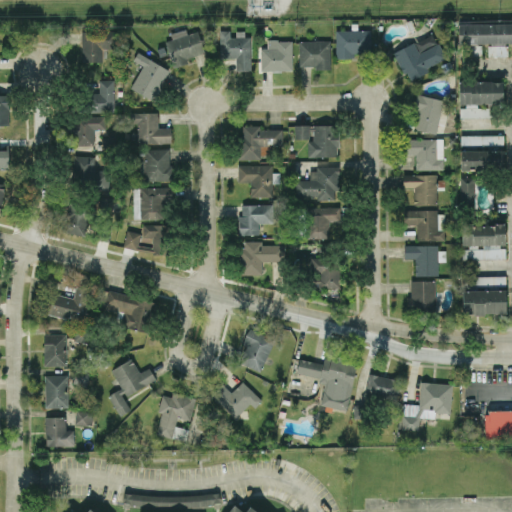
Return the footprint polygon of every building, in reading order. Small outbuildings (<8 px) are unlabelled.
[(511,22),(458,22),(458,43),(511,43),(511,22)] [(203,53),(198,30),(187,33),(186,28),(170,32),(171,39),(167,40),(173,66),(187,63),(186,57),(203,53)] [(370,29),(336,30),(337,58),(353,58),(353,52),(371,51),(370,29)] [(81,61),(102,61),(102,48),(117,48),(118,31),(81,30),(81,61)] [(219,57),(236,57),(236,71),(251,70),(250,33),(232,33),(232,30),(219,30),(219,57)] [(393,51),(406,78),(446,60),(433,33),(393,51)] [(260,48),(267,48),(267,39),(277,39),(277,40),(292,40),(292,69),(261,70),(260,48)] [(315,65),(299,66),(299,41),(330,40),(330,68),(315,69),(315,65)] [(488,55),(507,55),(507,45),(488,45),(488,55)] [(131,86),(143,65),(133,59),(138,51),(169,70),(151,99),(131,86)] [(113,79),(96,79),(96,111),(114,111),(113,79)] [(502,80),(459,81),(459,103),(503,103),(502,80)] [(443,100),(419,93),(410,127),(435,133),(443,100)] [(0,94),(0,124),(9,124),(8,94),(0,94)] [(460,105),(460,116),(490,117),(491,105),(460,105)] [(157,111),(131,112),(131,123),(137,122),(137,143),(171,143),(170,127),(158,127),(157,111)] [(105,129),(105,116),(74,115),(73,144),(94,145),(94,129),(105,129)] [(294,139),(309,138),(309,124),(294,124),(294,139)] [(307,157),(338,155),(337,124),(312,125),(313,140),(307,140),(307,157)] [(259,129),(259,125),(239,125),(240,159),(261,159),(261,155),(270,154),(270,145),(282,144),(281,128),(259,129)] [(460,135),(461,145),(503,144),(503,134),(460,135)] [(443,138),(401,138),(401,153),(415,153),(415,169),(442,169),(443,138)] [(170,148),(141,148),(142,181),(171,180),(170,148)] [(0,168),(8,168),(8,149),(0,149),(0,168)] [(460,150),(461,170),(505,169),(504,149),(460,150)] [(94,155),(73,155),(72,181),(92,182),(92,189),(108,189),(109,170),(93,169),(94,155)] [(250,196),(272,196),(272,182),(279,182),(279,172),(272,172),(272,164),(237,164),(237,181),(250,181),(250,196)] [(339,167),(309,167),(309,179),(294,179),(295,198),(335,198),(335,190),(339,190),(339,167)] [(437,174),(403,173),(402,186),(414,187),(414,203),(436,203),(437,174)] [(459,177),(460,205),(474,204),(473,177),(459,177)] [(140,219),(167,218),(167,186),(140,187),(140,219)] [(63,232),(88,235),(91,205),(67,202),(63,232)] [(272,203),(239,204),(240,234),(259,234),(258,223),(272,223),(272,203)] [(328,238),(329,220),(339,220),(340,207),(307,206),(306,238),(328,238)] [(164,251),(164,224),(142,223),(142,236),(152,236),(152,250),(164,251)] [(505,258),(505,223),(461,223),(461,247),(462,259),(505,258)] [(136,249),(140,233),(127,229),(123,246),(136,249)] [(262,273),(262,261),(284,260),(283,244),(261,244),(261,240),(241,240),(242,274),(262,273)] [(438,274),(437,260),(444,260),(444,250),(437,250),(437,244),(403,245),(404,258),(414,258),(414,275),(438,274)] [(339,286),(339,257),(309,257),(309,285),(339,286)] [(505,275),(462,276),(462,285),(505,284),(505,275)] [(410,280),(411,297),(406,297),(407,310),(435,309),(435,280),(410,280)] [(50,292),(46,313),(84,322),(91,289),(76,286),(73,297),(50,292)] [(462,290),(506,289),(506,312),(485,312),(485,314),(474,315),(474,312),(463,313),(462,290)] [(148,331),(154,299),(104,290),(102,307),(124,311),(121,326),(148,331)] [(74,341),(89,342),(90,328),(74,328),(74,341)] [(239,361),(246,345),(242,343),(250,328),(274,340),(260,371),(239,361)] [(44,365),(66,365),(66,333),(43,333),(44,365)] [(320,404),(346,410),(357,361),(324,354),(322,363),(299,358),(295,373),(325,380),(320,404)] [(111,369),(121,387),(108,394),(119,415),(130,409),(124,396),(155,379),(148,367),(139,372),(131,358),(111,369)] [(395,402),(400,379),(369,372),(364,395),(395,402)] [(67,375),(44,375),(44,407),(67,407),(67,375)] [(222,384),(231,392),(242,381),(262,400),(255,407),(250,402),(235,418),(211,395),(222,384)] [(450,412),(452,383),(420,381),(419,404),(403,403),(402,429),(418,430),(419,417),(434,418),(435,412),(450,412)] [(280,410),(286,412),(284,418),(278,416),(280,410)] [(485,438),(511,438),(511,410),(488,410),(488,414),(485,414),(485,438)] [(75,424),(92,424),(92,411),(75,411),(75,424)] [(65,416),(44,417),(45,446),(73,445),(73,429),(65,429),(65,416)] [(123,493),(123,504),(219,507),(219,495),(123,493)]
